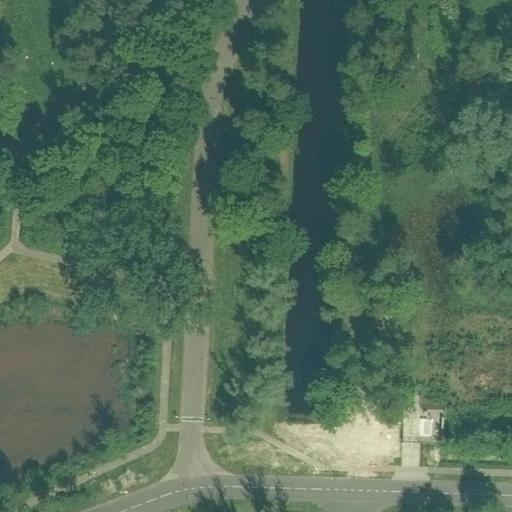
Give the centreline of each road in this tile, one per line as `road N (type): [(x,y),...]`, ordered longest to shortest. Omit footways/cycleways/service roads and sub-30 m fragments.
road 1 (unclassified): [(183,493),(205,113),(248,0)]
road 2 (unclassified): [(351,495),(183,493)]
road 3 (unclassified): [(511,499),(351,495)]
